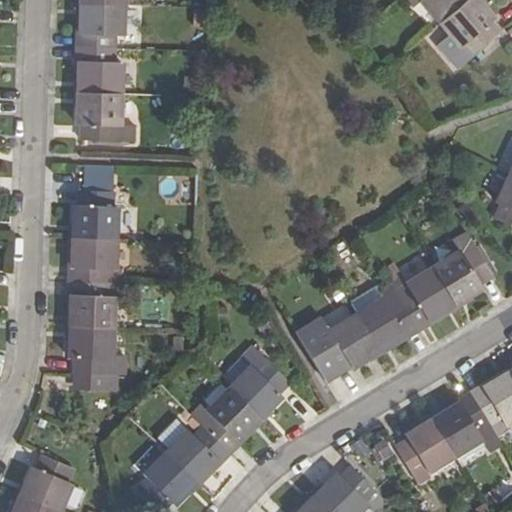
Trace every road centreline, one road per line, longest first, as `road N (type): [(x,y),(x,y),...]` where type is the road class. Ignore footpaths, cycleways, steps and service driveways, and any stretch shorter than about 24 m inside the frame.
road 1 (residential): [(0,436),(28,354),(36,0)]
road 2 (residential): [(511,320),(286,455),(227,511)]
